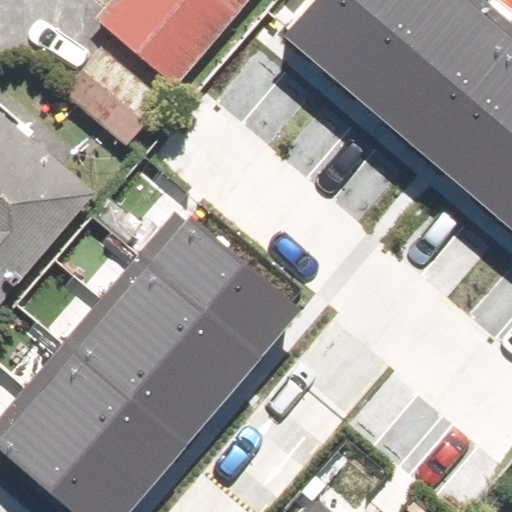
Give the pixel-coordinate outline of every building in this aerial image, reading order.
[(114,0),(103,13),(177,75),(239,0),(114,0)] [(511,0),(302,0),(290,14),(511,201),(511,0)] [(289,80),(243,41),(176,120),(223,159),(289,80)] [(109,44),(68,92),(126,141),(167,93),(109,44)] [(0,291),(87,188),(0,115),(0,291)] [(100,511),(282,296),(171,203),(0,406),(0,445),(79,511),(100,511)] [(333,511),(301,489),(284,511),(333,511)]
